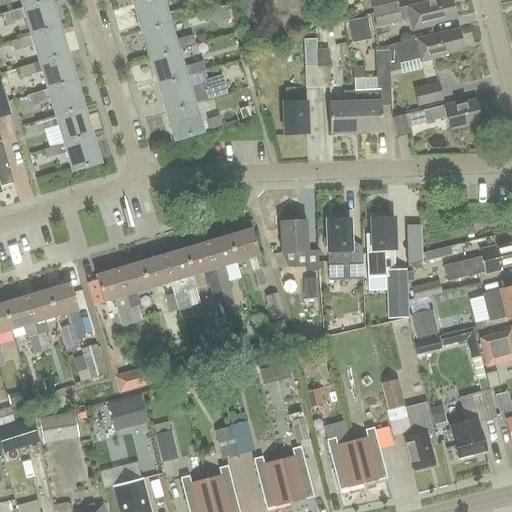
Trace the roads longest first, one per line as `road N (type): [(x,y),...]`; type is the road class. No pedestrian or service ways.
road 1 (residential): [(143,180),(511,165)]
road 2 (residential): [(143,180),(87,0)]
road 3 (residential): [(0,223),(143,180)]
